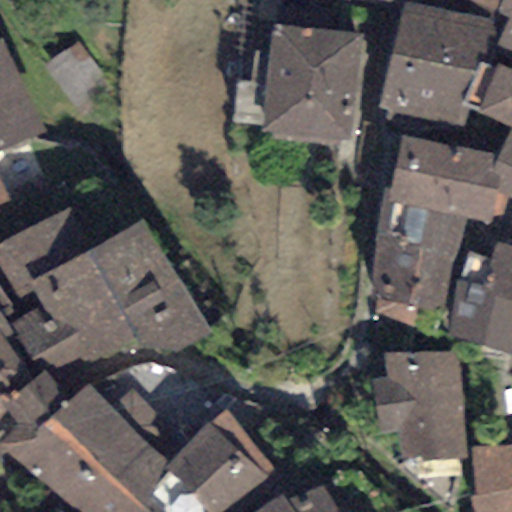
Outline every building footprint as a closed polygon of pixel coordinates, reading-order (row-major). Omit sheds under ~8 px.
[(465,0),(492,13),(498,0),(465,0)] [(511,0),(498,0),(492,13),(507,18),(495,46),(511,54),(511,0)] [(493,22),(403,1),(378,109),(465,128),(468,107),(461,103),(478,64),(485,65),(493,22)] [(361,35),(271,24),(258,131),(348,142),(361,35)] [(0,39),(0,206),(9,202),(0,183),(0,151),(44,133),(2,39),(0,39)] [(511,130),(511,70),(496,63),(493,69),(485,65),(478,64),(461,103),(468,107),(498,122),(507,129),(511,130)] [(511,130),(507,129),(492,156),(488,174),(501,176),(497,193),(511,201),(511,130)] [(492,156),(401,136),(390,188),(387,201),(465,218),(491,223),(497,193),(501,176),(488,174),(492,156)] [(453,262),(465,218),(387,201),(390,188),(381,188),(374,239),(453,262)] [(61,392),(151,358),(89,250),(68,208),(0,245),(0,272),(25,314),(5,326),(11,335),(3,340),(33,381),(46,371),(61,392)] [(143,220),(89,250),(151,358),(154,363),(207,333),(143,220)] [(453,262),(374,239),(368,297),(442,307),(453,262)] [(511,249),(494,244),(489,260),(468,255),(460,283),(457,282),(442,336),(511,355),(511,249)] [(0,290),(0,317),(1,319),(14,311),(0,290)] [(1,319),(0,317),(0,421),(7,414),(16,426),(32,414),(61,392),(46,371),(33,381),(3,340),(11,335),(5,326),(1,319)] [(458,350),(384,356),(385,376),(371,378),(376,435),(399,433),(401,465),(468,460),(458,350)] [(142,511),(165,459),(137,435),(158,416),(132,390),(107,407),(91,388),(42,426),(35,421),(32,414),(16,426),(0,440),(0,447),(3,450),(59,505),(69,511),(142,511)] [(222,411),(165,469),(202,511),(223,511),(275,471),(222,411)] [(511,511),(511,447),(470,448),(475,496),(468,499),(471,511),(511,511)] [(254,511),(338,511),(324,484),(288,501),(282,494),(254,511)]
